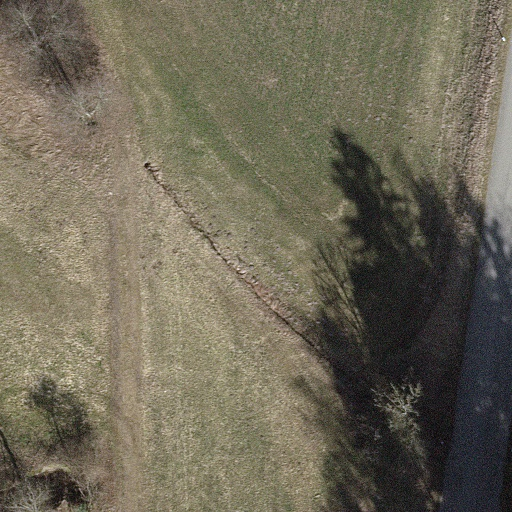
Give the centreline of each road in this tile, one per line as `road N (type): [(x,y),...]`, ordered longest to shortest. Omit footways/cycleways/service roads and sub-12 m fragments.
road 1 (track): [(132,511),(118,0)]
road 2 (tertiary): [(511,252),(473,511)]
